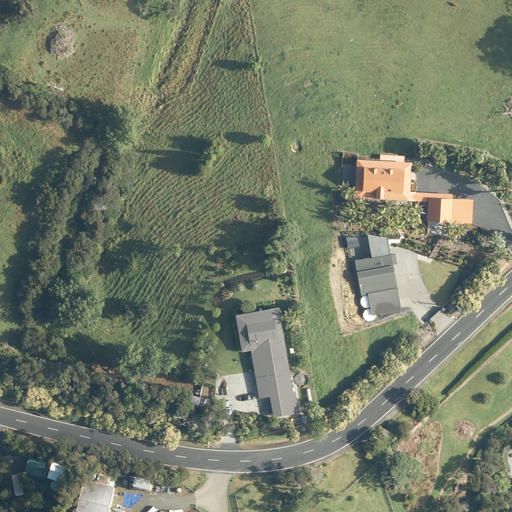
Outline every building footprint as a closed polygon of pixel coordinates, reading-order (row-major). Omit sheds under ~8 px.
[(355,159),(353,198),(427,202),(426,221),(471,224),(473,199),(452,198),(453,194),(408,191),(410,162),(405,161),(405,155),(380,154),(380,160),(355,159)] [(391,255),(354,260),(360,296),(362,296),(361,297),(360,298),(360,299),(360,301),(360,302),(360,303),(360,304),(361,305),(361,306),(362,306),(363,307),(364,308),(365,308),(366,308),(367,308),(368,308),(369,308),(370,308),(371,307),(372,306),(373,306),(373,305),(374,304),(374,303),(374,302),(374,301),(374,299),(374,298),(373,297),(372,296),(371,295),(370,295),(369,294),(397,290),(391,255)] [(271,308),(235,313),(241,352),(250,350),(257,400),(270,398),(273,418),(299,414),(296,390),(291,391),(280,312),(271,313),(271,308)] [(46,485),(32,471),(26,477),(40,491),(46,485)] [(109,511),(115,488),(85,480),(77,511),(109,511)]
